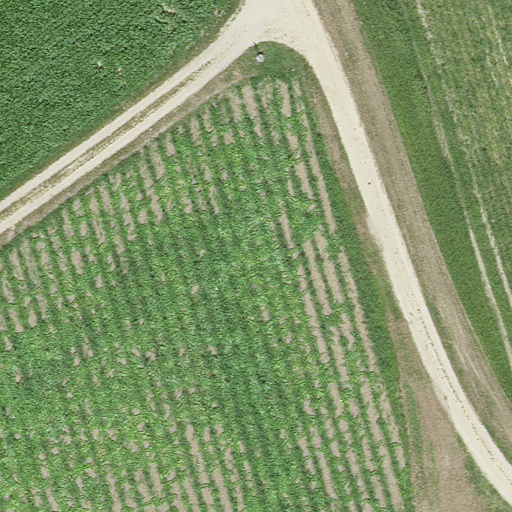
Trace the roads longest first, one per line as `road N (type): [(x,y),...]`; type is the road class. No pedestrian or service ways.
road 1 (track): [(288,0),(325,76),(397,276),(461,409),(511,491)]
road 2 (track): [(0,210),(194,76),(286,0)]
